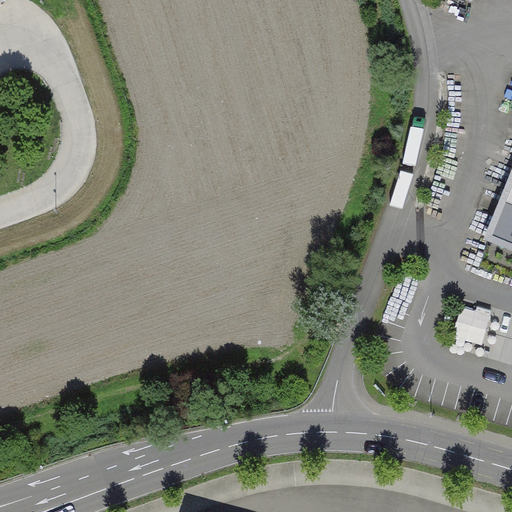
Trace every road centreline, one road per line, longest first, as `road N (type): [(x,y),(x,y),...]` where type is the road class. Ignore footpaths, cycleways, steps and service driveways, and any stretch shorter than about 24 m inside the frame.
road 1 (primary): [(511,465),(388,434),(334,430),(204,455)]
road 2 (primary): [(65,511),(204,455)]
